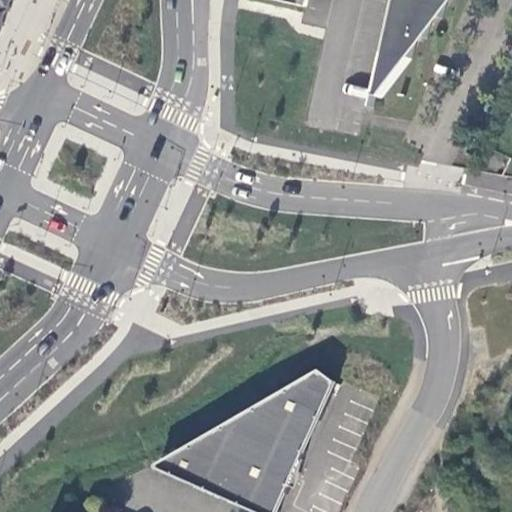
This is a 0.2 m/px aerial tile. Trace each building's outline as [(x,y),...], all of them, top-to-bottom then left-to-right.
[(0,0),(0,33),(14,0),(0,0)] [(252,0),(305,12),(307,0),(252,0)] [(396,0),(374,100),(379,101),(410,64),(416,39),(426,42),(432,20),(442,23),(447,0),(449,0),(458,2),(458,0),(396,0)] [(506,174),(511,160),(511,154),(494,146),(481,169),(506,174)] [(278,511),(335,386),(318,374),(156,469),(248,511),(278,511)]
